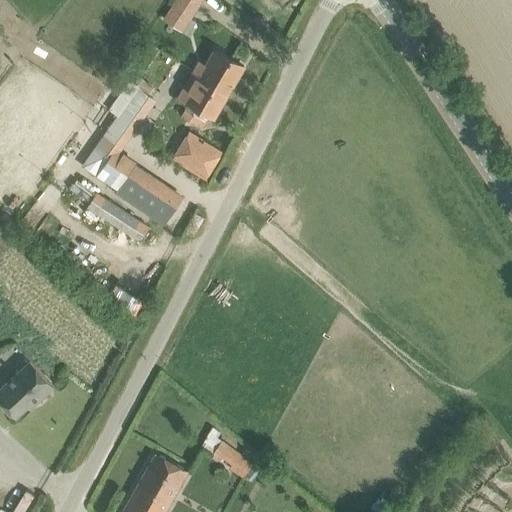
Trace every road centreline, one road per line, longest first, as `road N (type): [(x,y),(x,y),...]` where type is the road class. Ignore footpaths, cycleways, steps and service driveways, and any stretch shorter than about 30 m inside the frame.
road 1 (unclassified): [(71,511),(332,0)]
road 2 (unclassified): [(511,201),(378,0)]
